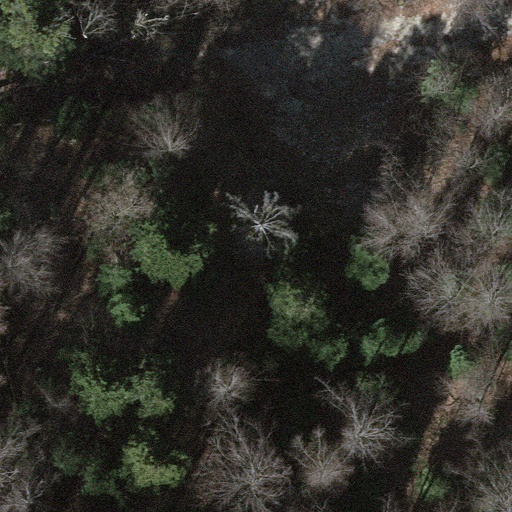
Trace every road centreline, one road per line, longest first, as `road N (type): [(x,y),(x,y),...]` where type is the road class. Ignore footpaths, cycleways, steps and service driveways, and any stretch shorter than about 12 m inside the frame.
road 1 (track): [(511,20),(252,47)]
road 2 (track): [(0,62),(252,47)]
